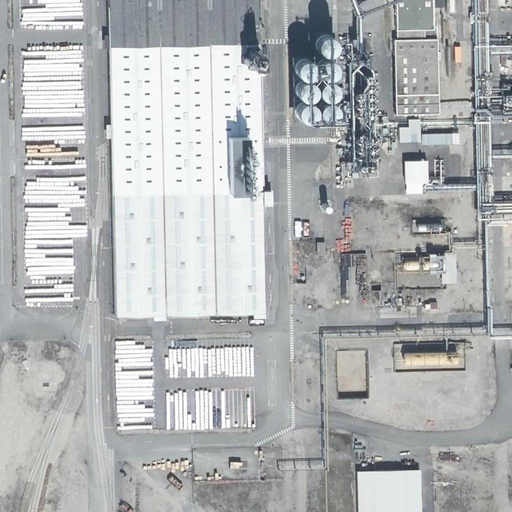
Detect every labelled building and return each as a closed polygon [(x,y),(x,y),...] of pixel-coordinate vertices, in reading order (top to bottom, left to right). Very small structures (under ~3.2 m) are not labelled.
[(108,0),(110,76),(113,196),(250,193),(250,201),(266,201),(264,128),(262,44),(261,0),(108,0)] [(431,0),(395,0),(397,39),(397,38),(397,41),(397,46),(393,46),(394,101),(437,101),(435,46),(425,46),(425,38),(433,38),(431,0)] [(333,42),(317,43),(318,66),(297,67),(298,125),(335,125),(333,42)] [(396,140),(417,140),(416,119),(405,119),(405,127),(396,127),(396,140)] [(419,132),(419,143),(450,142),(450,132),(419,132)] [(414,158),(415,192),(419,192),(419,182),(425,181),(424,157),(414,158)] [(415,192),(414,158),(400,158),(402,192),(415,192)] [(315,200),(323,200),(323,187),(315,188),(315,200)] [(250,193),(113,196),(114,206),(116,318),(117,318),(269,314),(266,201),(250,201),(250,193)] [(315,240),(314,254),(323,254),(323,240),(315,240)] [(400,258),(401,268),(414,267),(414,257),(400,258)] [(436,268),(436,257),(419,257),(419,268),(436,268)] [(437,272),(417,273),(418,286),(438,285),(437,272)] [(417,286),(417,273),(398,274),(398,287),(417,286)] [(419,350),(420,367),(455,366),(454,348),(419,350)] [(419,362),(419,349),(401,350),(402,362),(419,362)] [(207,373),(228,373),(228,351),(207,352),(207,373)] [(252,373),(252,351),(232,351),(232,373),(252,373)] [(274,470),(273,457),(261,457),(261,470),(274,470)] [(353,468),(354,511),(418,511),(418,467),(353,468)]
